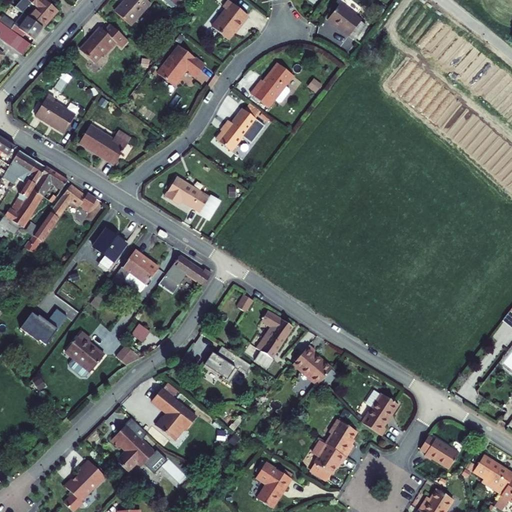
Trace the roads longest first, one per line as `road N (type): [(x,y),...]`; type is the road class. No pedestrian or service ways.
road 1 (residential): [(0,499),(179,339),(229,265)]
road 2 (residential): [(437,401),(229,265)]
road 3 (residential): [(118,195),(188,138),(235,68),(290,24)]
road 4 (residential): [(0,103),(95,0)]
road 5 (residential): [(118,195),(0,124)]
road 6 (residential): [(229,265),(118,195)]
road 7 (residential): [(366,511),(437,401)]
